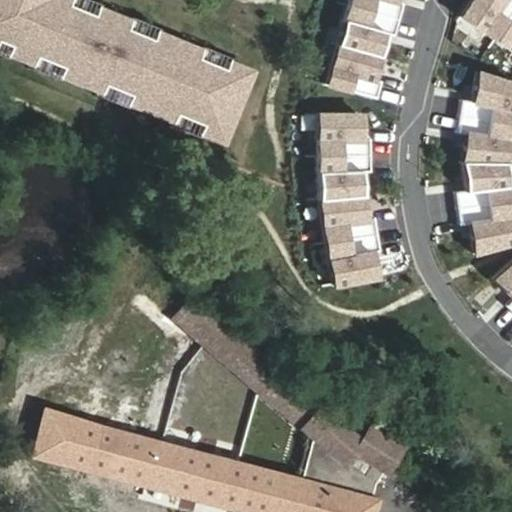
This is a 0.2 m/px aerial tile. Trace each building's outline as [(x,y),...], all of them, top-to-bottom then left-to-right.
[(0,0),(0,43),(8,46),(5,54),(30,64),(32,57),(62,69),(59,76),(98,92),(101,85),(129,97),(126,103),(168,121),(171,114),(201,126),(198,133),(220,142),(248,70),(226,60),(223,68),(193,55),(196,48),(153,31),(150,38),(122,26),(125,19),(95,7),(93,14),(64,2),(64,0),(0,0)] [(93,14),(95,7),(98,2),(92,0),(64,0),(64,2),(93,14)] [(347,0),(346,6),(398,20),(402,4),(393,1),(392,0),(347,0)] [(511,0),(470,0),(459,17),(493,40),(511,10),(511,0)] [(398,20),(346,6),(335,45),(377,56),(383,33),(393,36),(398,20)] [(511,52),(511,10),(493,40),(511,52)] [(150,38),(153,31),(155,27),(126,15),(125,19),(122,26),(150,38)] [(223,68),(226,60),(227,56),(198,44),(196,48),(193,55),(223,68)] [(377,56),(335,45),(324,84),(375,99),(380,82),(370,79),(377,56)] [(57,81),(59,76),(62,69),(32,57),(30,64),(28,69),(57,81)] [(459,99),(456,116),(509,125),(511,112),(511,84),(474,72),(468,101),(459,99)] [(124,108),(126,103),(129,97),(101,85),(98,92),(96,97),(124,108)] [(196,138),(198,133),(201,126),(171,114),(168,121),(166,126),(196,138)] [(315,115),(314,157),(368,155),(368,138),(359,138),(359,115),(315,115)] [(463,133),(458,163),(502,163),(509,125),(456,116),(453,132),(463,133)] [(369,172),(368,155),(314,157),(316,200),(360,196),(359,172),(369,172)] [(452,191),(455,209),(508,202),(502,163),(458,163),(462,190),(452,191)] [(360,196),(316,200),(322,243),(375,235),(372,217),(362,218),(360,196)] [(511,241),(511,231),(508,202),(455,209),(457,224),(467,223),(471,254),(511,241)] [(375,235),(322,243),(330,285),(373,277),(368,252),(378,251),(375,235)] [(504,305),(511,313),(511,261),(491,279),(511,298),(504,305)] [(205,351),(226,326),(191,295),(170,319),(205,351)] [(328,415),(226,326),(205,351),(308,438),(328,415)] [(299,480),(41,411),(30,455),(245,511),(368,511),(372,499),(369,498),(373,481),(388,478),(391,480),(408,458),(378,434),(368,450),(328,415),(311,436),(310,439),(299,480)]
